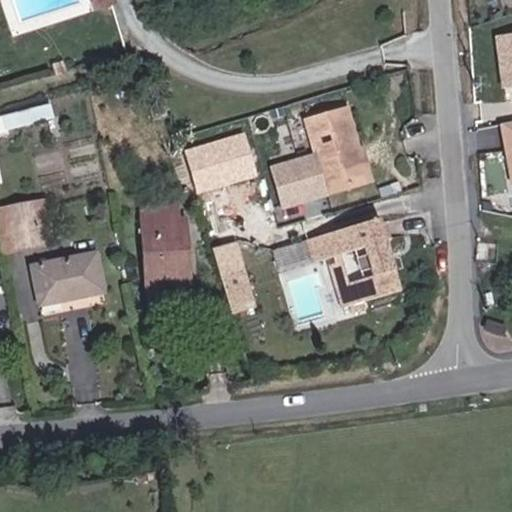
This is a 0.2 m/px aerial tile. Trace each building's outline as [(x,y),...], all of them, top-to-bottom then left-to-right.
[(123,9),(120,0),(97,0),(102,15),(123,9)] [(511,36),(498,38),(504,90),(511,89),(511,36)] [(361,149),(347,108),(308,122),(323,167),(309,171),(306,161),(276,171),(289,208),(366,181),(355,151),(361,149)] [(511,121),(501,124),(511,185),(511,121)] [(372,179),(361,149),(355,151),(366,181),(372,179)] [(199,187),(225,180),(216,151),(191,160),(199,187)] [(0,252),(36,245),(33,237),(24,207),(0,212),(0,252)] [(174,261),(173,243),(172,211),(141,213),(147,297),(197,294),(196,260),(174,261)] [(392,231),(400,228),(395,212),(387,215),(392,231)] [(388,237),(393,235),(392,231),(387,215),(321,232),(327,251),(368,241),(376,267),(352,275),(341,278),(347,298),(354,295),(357,304),(372,298),(369,293),(406,281),(401,261),(396,262),(388,237)] [(311,255),(327,251),(321,232),(304,236),(311,255)] [(396,262),(401,261),(393,235),(388,237),(396,262)] [(224,271),(245,265),(238,240),(217,247),(224,271)] [(174,261),(196,260),(195,242),(173,243),(174,261)] [(45,303),(111,291),(105,253),(37,266),(45,303)] [(341,278),(352,275),(346,254),(335,257),(341,278)] [(235,310),(257,303),(245,265),(224,271),(235,310)]
